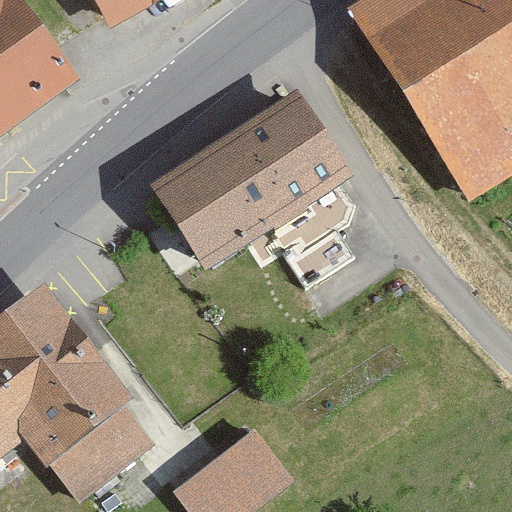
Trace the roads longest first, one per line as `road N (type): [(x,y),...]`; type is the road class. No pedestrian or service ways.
road 1 (unclassified): [(271,21),(380,201),(449,292),(511,357)]
road 2 (secondary): [(0,261),(187,87),(271,21)]
